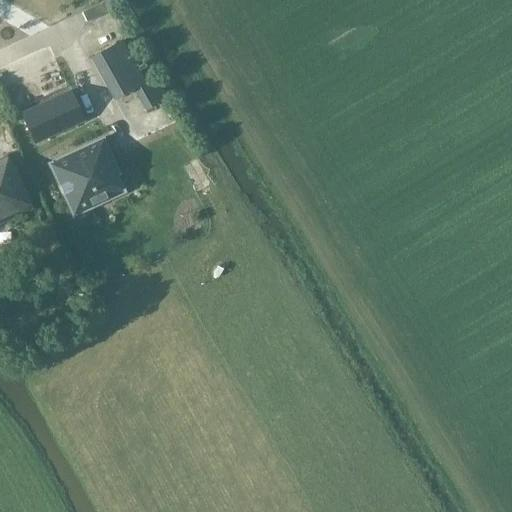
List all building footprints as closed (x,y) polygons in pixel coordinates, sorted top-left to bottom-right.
[(82,10),(91,0),(74,0),(73,2),(82,10)] [(107,1),(82,13),(86,22),(112,10),(107,1)] [(144,84),(121,42),(93,57),(116,99),(144,84)] [(21,113),(35,144),(84,121),(70,91),(21,113)] [(105,198),(106,201),(124,192),(116,176),(119,174),(103,138),(48,164),(72,217),(93,207),(91,204),(95,198),(98,197),(105,198)] [(180,160),(192,188),(205,182),(193,155),(180,160)] [(0,223),(33,208),(15,168),(12,169),(6,156),(0,158),(0,223)] [(117,240),(124,251),(136,244),(129,233),(117,240)] [(0,296),(10,293),(0,272),(0,296)]
